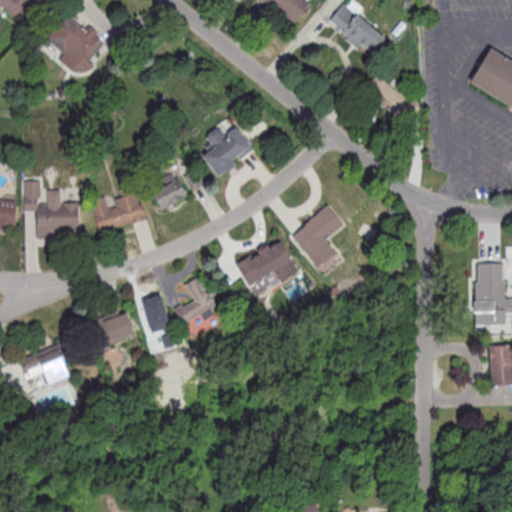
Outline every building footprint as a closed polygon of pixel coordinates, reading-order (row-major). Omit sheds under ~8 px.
[(17,20),(31,0),(0,0),(0,6),(0,7),(17,20)] [(262,0),(295,23),(311,1),(310,0),(262,0)] [(357,14),(362,8),(351,0),(346,0),(328,23),(369,56),(385,36),(357,14)] [(61,15),(46,44),(62,52),(57,62),(83,76),(104,37),(61,15)] [(511,105),(469,80),(489,48),(511,61),(511,105)] [(252,149),(234,126),(224,133),(218,125),(203,137),(211,146),(200,154),(217,176),(252,149)] [(163,189),(155,190),(156,203),(181,202),(179,175),(162,176),(163,189)] [(145,219),(137,189),(112,195),(115,204),(108,206),(105,197),(89,201),(97,232),(145,219)] [(77,202),(60,203),(59,190),(46,191),(46,204),(34,204),(34,195),(26,195),(26,211),(35,210),(36,235),(77,234),(77,202)] [(15,201),(0,200),(0,225),(14,226),(15,201)] [(326,240),(344,227),(329,206),(291,234),(317,270),(337,255),(326,240)] [(294,272),(282,242),(234,261),(244,286),(275,274),(277,280),(294,272)] [(502,263),(473,263),(474,325),(505,324),(505,313),(511,312),(511,298),(503,299),(502,263)] [(173,310),(183,326),(215,307),(197,277),(184,285),(192,299),(173,310)] [(140,300),(150,338),(170,333),(160,294),(140,300)] [(101,347),(134,335),(123,308),(91,320),(101,347)] [(489,384),(511,384),(511,345),(489,345),(489,384)] [(19,360),(26,380),(40,375),(44,386),(68,377),(58,346),(19,360)] [(319,511),(317,502),(294,508),(295,511),(319,511)]
